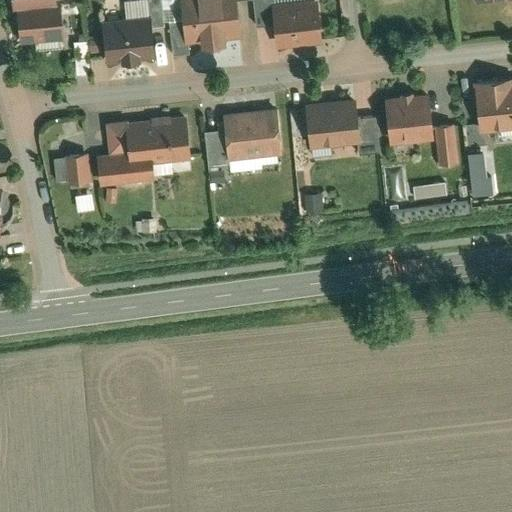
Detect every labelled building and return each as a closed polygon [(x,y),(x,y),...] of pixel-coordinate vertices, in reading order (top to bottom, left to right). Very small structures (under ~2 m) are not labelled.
[(8,0),(10,11),(13,11),(17,42),(61,37),(56,0),(54,1),(53,0),(8,0)] [(147,14),(148,25),(161,24),(159,8),(158,0),(142,0),(144,14),(147,14)] [(178,0),(179,6),(181,24),(183,41),(197,40),(198,44),(223,42),(223,38),(237,36),(233,0),(178,0)] [(249,0),(251,25),(269,23),(267,0),(271,0),(270,0),(249,0)] [(270,0),(271,0),(267,0),(269,23),(271,45),(319,41),(314,0),(270,0)] [(102,61),(150,56),(148,25),(147,14),(144,14),(98,18),(102,61)] [(183,41),(181,24),(167,25),(170,54),(184,53),(183,41)] [(511,77),(511,75),(470,80),(475,131),(495,129),(495,126),(511,124),(511,77)] [(396,94),(380,95),(385,142),(432,137),(430,124),(427,91),(411,92),(411,90),(396,91),(396,94)] [(352,95),(302,101),(307,145),(353,140),(357,139),(354,117),(352,95)] [(273,105),(220,111),(221,123),(226,157),(278,151),(273,105)] [(147,118),(103,121),(105,149),(125,147),(126,159),(145,158),(185,155),(182,115),(167,116),(166,114),(147,115),(147,118)] [(372,115),(354,117),(357,139),(353,140),(354,152),(376,150),(372,115)] [(451,122),(430,124),(432,137),(434,164),(455,162),(451,122)] [(226,157),(221,123),(214,124),(215,129),(201,131),(205,164),(226,162),(226,157)] [(147,173),(145,158),(126,159),(125,147),(105,149),(94,150),(96,177),(147,173)] [(75,150),(63,152),(65,177),(78,175),(75,150)] [(192,167),(191,156),(158,157),(158,168),(192,167)] [(482,158),(466,160),(469,179),(485,177),(482,158)] [(465,193),(456,179),(445,185),(454,200),(465,193)] [(114,201),(113,186),(102,186),(102,201),(114,201)] [(152,230),(151,217),(136,217),(137,231),(152,230)] [(20,244),(1,248),(3,258),(22,255),(20,244)]
